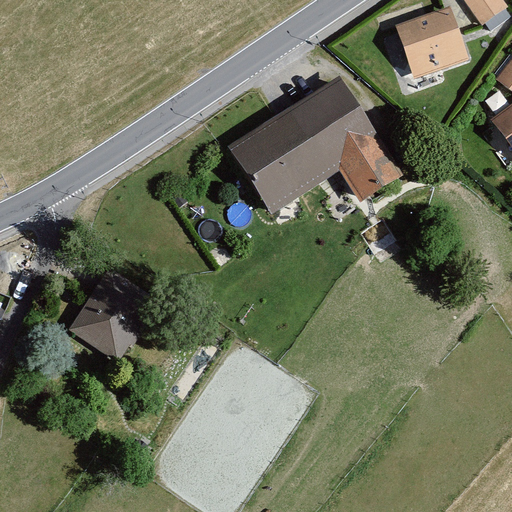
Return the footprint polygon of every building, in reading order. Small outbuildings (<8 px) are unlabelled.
[(500,0),(468,0),(465,3),(483,30),(509,13),(500,0)] [(453,12),(397,30),(415,82),(470,64),(453,12)] [(511,70),(501,85),(511,93),(511,70)] [(340,81),(231,151),(275,219),(340,177),(360,209),(405,180),(340,81)] [(511,111),(492,125),(511,153),(511,111)] [(163,302),(111,270),(73,333),(123,364),(133,347),(135,348),(163,302)]
